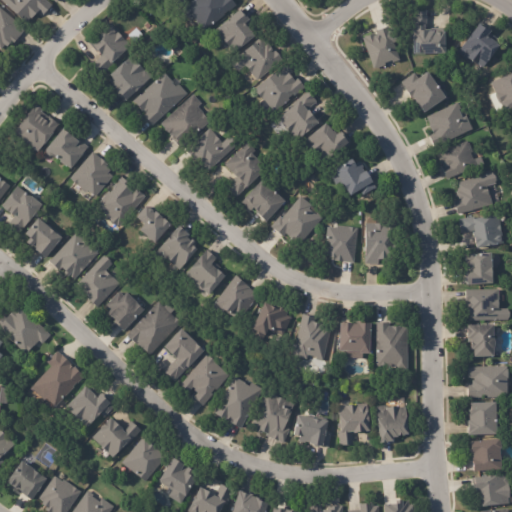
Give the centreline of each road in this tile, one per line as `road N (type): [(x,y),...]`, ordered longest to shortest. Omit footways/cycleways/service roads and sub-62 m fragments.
road 1 (residential): [(439,511),(424,224),(390,144),(279,0)]
road 2 (residential): [(436,476),(303,482),(231,460),(187,433),(0,263)]
road 3 (residential): [(432,300),(340,296),(289,278),(45,70)]
road 4 (residential): [(511,14),(488,0),(372,1),(317,45)]
road 5 (residential): [(0,128),(113,0)]
